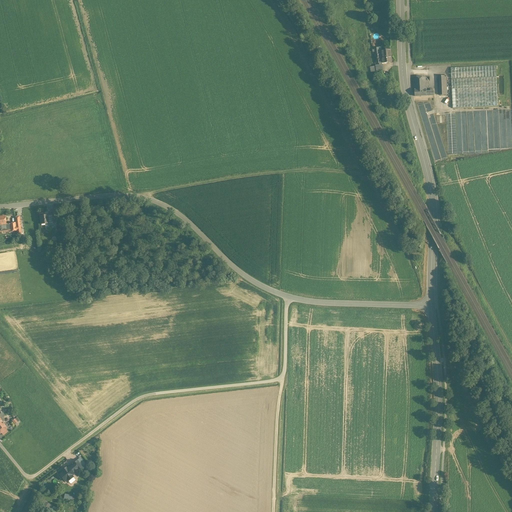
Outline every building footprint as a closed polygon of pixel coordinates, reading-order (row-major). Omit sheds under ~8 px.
[(390,49),(381,50),(382,54),(383,63),(392,62),(390,49)] [(496,65),(450,68),(453,108),(498,106),(496,65)] [(446,76),(439,76),(440,96),(447,95),(446,76)] [(420,77),(414,77),(415,96),(426,96),(426,91),(426,84),(421,84),(420,77)] [(458,155),(456,111),(446,112),(447,122),(448,156),(458,155)] [(50,215),(41,216),(42,224),(46,224),(47,233),(57,232),(55,209),(50,209),(50,215)] [(14,234),(24,233),(22,216),(15,216),(16,222),(8,223),(7,215),(0,216),(0,230),(14,229),(14,234)] [(0,435),(2,438),(11,431),(4,422),(6,420),(5,418),(8,416),(0,404),(0,435)] [(70,465),(59,474),(65,481),(68,478),(73,484),(78,480),(75,477),(86,468),(80,460),(71,467),(70,465)]
